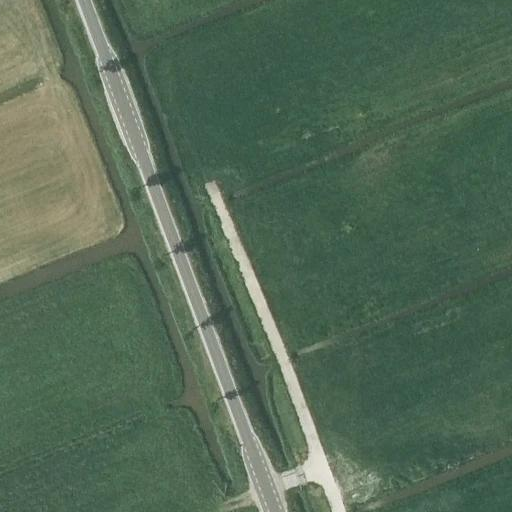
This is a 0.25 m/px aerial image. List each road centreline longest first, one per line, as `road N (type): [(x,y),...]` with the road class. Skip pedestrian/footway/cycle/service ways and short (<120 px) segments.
road 1 (tertiary): [(272,511),(81,0)]
road 2 (track): [(338,511),(284,355),(213,192)]
